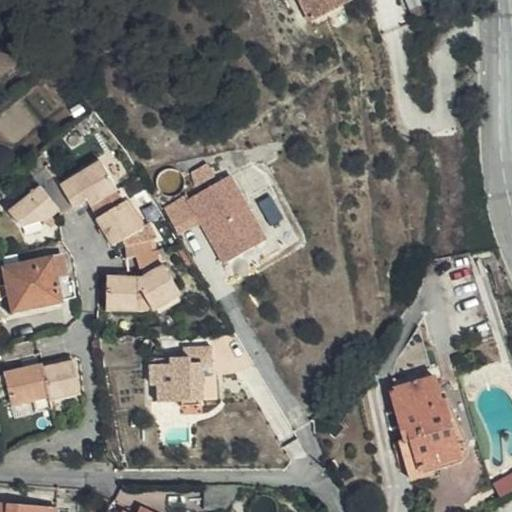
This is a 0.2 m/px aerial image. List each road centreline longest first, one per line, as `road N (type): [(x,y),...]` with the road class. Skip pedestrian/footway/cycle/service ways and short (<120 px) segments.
road 1 (residential): [(0,468),(314,478),(345,511)]
road 2 (unknown): [(37,471),(95,393),(88,264)]
road 3 (unclassified): [(511,210),(501,139),(499,0)]
